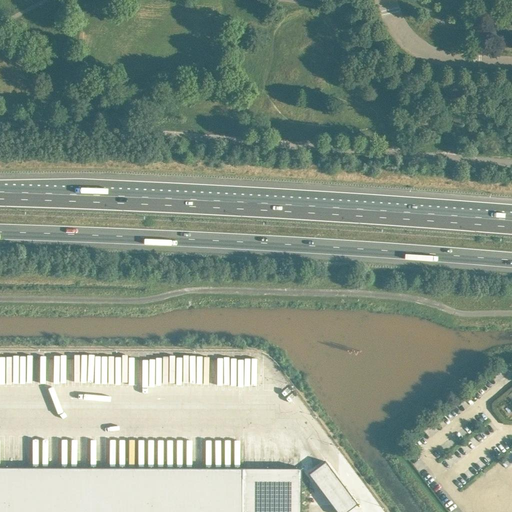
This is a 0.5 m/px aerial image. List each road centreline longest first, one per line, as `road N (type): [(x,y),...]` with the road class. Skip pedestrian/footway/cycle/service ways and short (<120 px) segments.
road 1 (unclassified): [(511,313),(466,314),(368,294),(192,290),(140,300),(0,299)]
road 2 (unclassified): [(0,121),(511,163)]
road 3 (motorway): [(511,224),(0,196)]
road 4 (motorway): [(0,232),(511,259)]
road 5 (unknown): [(314,511),(310,423),(291,406),(0,394)]
road 6 (unclassified): [(387,0),(396,29),(425,56),(511,63)]
